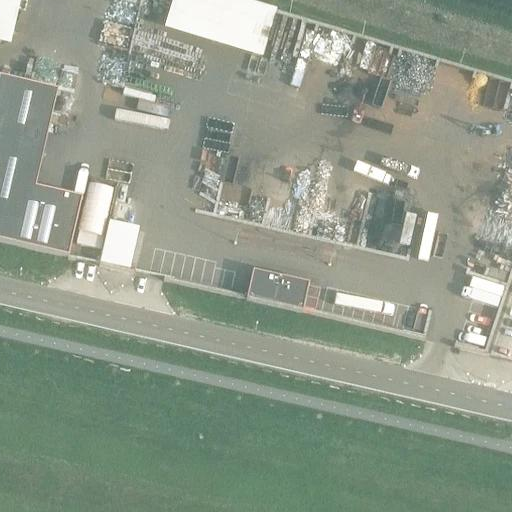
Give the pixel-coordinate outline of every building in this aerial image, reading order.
[(0,0),(0,42),(14,44),(19,0),(0,0)] [(264,58),(277,9),(245,0),(173,0),(165,30),(264,58)] [(58,50),(55,73),(61,73),(62,58),(74,60),(75,53),(58,50)] [(0,79),(0,242),(67,258),(80,201),(29,189),(51,92),(0,79)] [(71,257),(131,269),(140,227),(110,221),(106,241),(101,240),(107,212),(83,207),(77,238),(75,237),(71,257)] [(246,301),(246,302),(302,314),(302,313),(303,310),(305,300),(317,302),(320,291),(308,288),(308,286),(252,273),(247,298),(246,301)]
